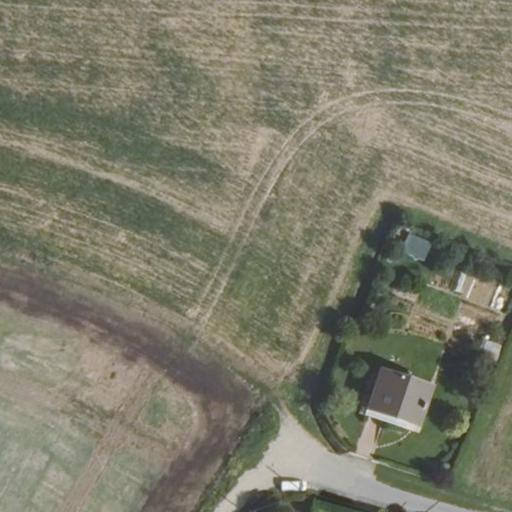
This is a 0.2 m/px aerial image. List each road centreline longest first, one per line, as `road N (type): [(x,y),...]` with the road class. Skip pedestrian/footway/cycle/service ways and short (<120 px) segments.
road 1 (track): [(0,256),(97,286),(262,382),(290,426),(303,475)]
road 2 (residential): [(227,511),(269,477),(285,475),(329,479),(435,511)]
